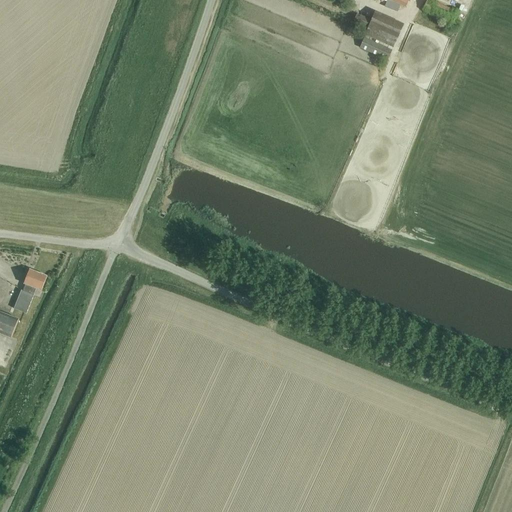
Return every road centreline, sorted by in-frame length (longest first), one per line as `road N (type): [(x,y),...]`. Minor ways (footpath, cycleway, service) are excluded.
road 1 (unclassified): [(511,411),(118,247)]
road 2 (unclassified): [(5,511),(118,247)]
road 3 (unclassified): [(118,247),(207,0)]
road 4 (track): [(82,244),(0,426)]
